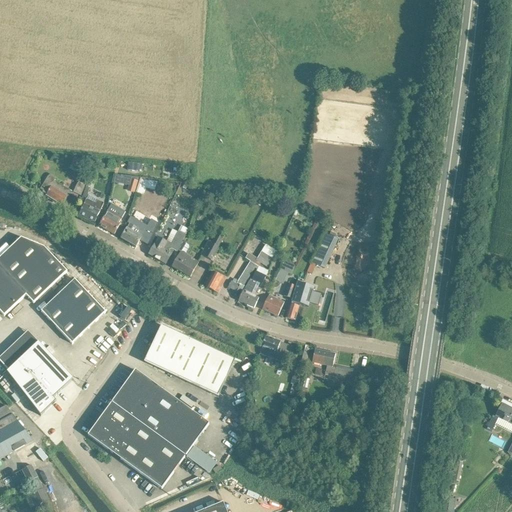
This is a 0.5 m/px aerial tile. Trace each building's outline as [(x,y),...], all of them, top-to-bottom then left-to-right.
[(88,164),(75,157),(71,166),(84,172),(88,164)] [(139,171),(140,165),(128,163),(127,171),(139,172),(139,171)] [(48,177),(46,181),(40,189),(48,194),(46,196),(63,206),(67,197),(70,191),(55,181),(55,180),(56,179),(56,178),(55,177),(54,176),(53,175),(52,175),(50,175),(49,176),(48,177)] [(131,177),(128,190),(135,192),(138,182),(139,178),(131,177)] [(79,178),(73,192),(80,195),(87,181),(79,178)] [(157,181),(141,179),(137,193),(144,195),(146,189),(147,184),(156,186),(157,181)] [(86,200),(79,215),(95,222),(99,213),(100,211),(104,203),(98,200),(96,203),(86,199),(86,200)] [(112,204),(104,218),(99,226),(114,235),(120,225),(118,224),(125,212),(112,204)] [(198,212),(195,220),(200,222),(203,214),(198,212)] [(126,230),(121,239),(136,247),(140,241),(148,246),(158,224),(152,220),(148,227),(131,217),(127,223),(129,224),(126,230)] [(159,237),(154,246),(149,255),(166,265),(174,251),(177,253),(187,236),(189,230),(181,226),(179,231),(178,232),(172,229),(166,242),(159,237)] [(208,243),(201,255),(211,260),(217,249),(224,237),(217,233),(211,245),(208,243)] [(325,269),(338,241),(325,235),(312,263),(325,269)] [(21,238),(0,258),(0,311),(5,316),(26,295),(34,304),(67,272),(44,248),(21,238)] [(272,259),(261,252),(256,260),(267,267),(272,259)] [(180,253),(177,259),(172,267),(190,278),(198,263),(180,253)] [(280,269),(281,269),(276,280),(283,284),(288,273),(291,274),(295,266),(284,261),(280,269)] [(259,266),(256,271),(266,276),(267,274),(268,271),(259,266)] [(256,271),(251,281),(261,286),(266,276),(256,271)] [(213,273),(210,278),(205,286),(218,293),(226,279),(213,273)] [(243,292),(239,301),(254,309),(258,300),(259,298),(251,294),(256,283),(251,281),(252,280),(250,279),(244,291),(243,292)] [(42,311),(73,344),(106,312),(75,280),(42,311)] [(288,309),(285,318),(295,321),(299,307),(300,305),(308,307),(314,288),(297,283),(292,302),(291,304),(290,304),(288,309)] [(283,296),(291,299),(295,287),(288,284),(283,296)] [(266,301),(262,310),(263,310),(279,317),(284,306),(285,303),(268,296),(266,301)] [(162,326),(145,363),(218,397),(235,360),(162,326)] [(262,347),(263,347),(260,355),(282,362),(288,345),(265,337),(262,347)] [(38,342),(6,372),(41,416),(56,402),(54,399),(64,388),(63,387),(72,380),(66,374),(67,373),(38,342)] [(310,346),(306,345),(301,364),(307,365),(310,346)] [(309,356),(307,367),(311,367),(312,362),(327,366),(325,375),(346,380),(345,385),(356,388),(356,390),(354,398),(361,400),(362,392),(367,373),(333,366),(336,354),(315,350),(314,356),(309,356)] [(135,371),(112,403),(185,457),(209,424),(135,371)] [(291,385),(298,386),(301,376),(293,374),(291,385)] [(292,386),(290,395),(296,397),(298,387),(292,386)] [(88,436),(162,489),(185,457),(112,403),(88,436)] [(495,417),(511,425),(511,408),(502,404),(495,417)] [(6,406),(0,409),(0,421),(12,414),(6,406)] [(0,426),(0,459),(33,441),(12,414),(0,421),(0,422),(2,426),(0,426)] [(497,420),(492,418),(488,428),(494,430),(497,420)] [(194,447),(187,457),(210,474),(217,463),(194,447)] [(457,462),(454,481),(459,482),(463,463),(457,462)] [(38,477),(32,465),(22,470),(28,482),(38,477)] [(28,482),(34,494),(37,492),(38,493),(44,490),(38,477),(28,482)] [(36,507),(36,508),(49,501),(49,500),(44,490),(38,493),(37,492),(34,494),(29,496),(35,508),(36,507)] [(36,508),(37,511),(43,511),(52,508),(49,501),(36,508)] [(227,511),(223,503),(200,511),(227,511)]
